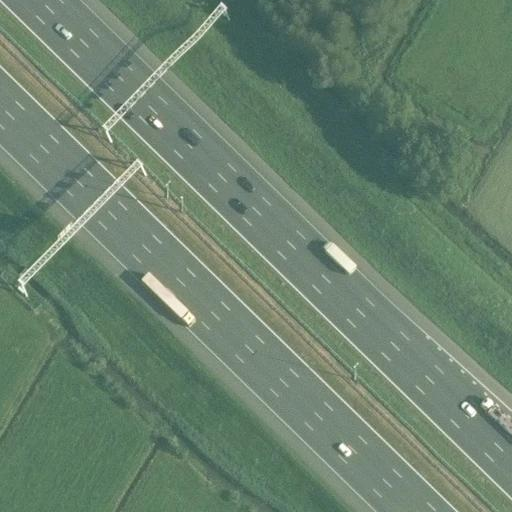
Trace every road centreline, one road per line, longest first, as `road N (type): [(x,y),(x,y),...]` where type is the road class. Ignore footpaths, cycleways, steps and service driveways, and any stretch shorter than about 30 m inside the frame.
road 1 (motorway): [(511,465),(33,0)]
road 2 (motorway): [(0,110),(414,511)]
